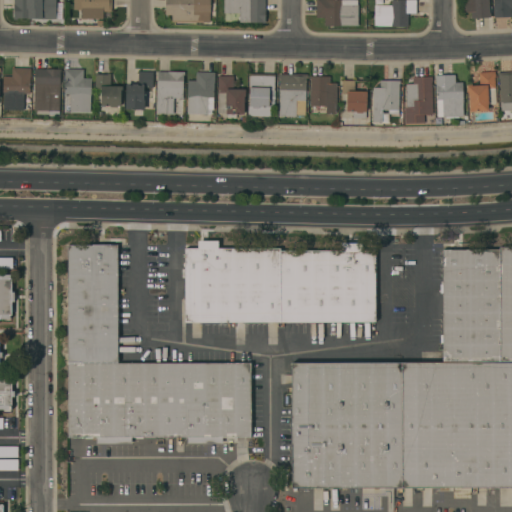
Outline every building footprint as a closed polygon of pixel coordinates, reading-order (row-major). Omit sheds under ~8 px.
[(16,19),(16,20),(13,20),(13,0),(55,0),(55,19),(16,19)] [(109,0),(109,5),(111,5),(111,12),(102,12),(102,25),(76,25),(76,11),(73,11),(73,0),(109,0)] [(165,0),(209,0),(209,22),(171,22),(171,15),(165,15),(165,0)] [(264,0),(264,23),(239,23),(239,13),(223,13),(223,0),(264,0)] [(324,26),(324,18),(315,18),(315,0),(356,0),(357,5),(358,5),(358,26),(324,26)] [(415,0),(415,14),(408,14),(407,27),(373,26),(374,5),(380,5),(380,1),(387,1),(387,5),(391,5),(391,0),(415,0)] [(470,19),(470,12),(463,13),(462,0),(487,0),(489,13),(490,13),(490,18),(470,19)] [(511,0),(511,8),(510,9),(510,13),(511,13),(511,17),(494,18),(492,0),(511,0)] [(30,68),(29,94),(28,94),(28,110),(2,110),(3,77),(11,77),(11,68),(30,68)] [(59,116),(48,116),(48,111),(33,111),(34,69),(60,69),(59,116)] [(83,70),(82,78),(91,78),(90,112),(69,112),(69,95),(64,94),(64,80),(63,80),(64,69),(83,70)] [(511,71),(511,110),(500,111),(498,79),(497,79),(497,73),(511,71)] [(152,72),(152,87),(144,87),(143,94),(144,94),(144,110),(125,110),(126,84),(128,84),(128,85),(131,85),(131,84),(137,84),(137,72),(152,72)] [(157,72),(167,72),(184,72),(184,75),(183,75),(182,99),(181,99),(181,102),(176,102),(176,114),(173,113),(173,114),(156,114),(157,72)] [(214,73),(213,110),(211,110),(211,115),(186,114),(187,81),(195,81),(195,72),(214,73)] [(494,72),(495,77),(494,78),(495,104),(487,104),(487,111),(469,112),(468,94),(467,94),(467,86),(479,85),(478,73),(494,72)] [(101,90),(99,90),(99,89),(94,89),(94,73),(98,73),(98,75),(106,75),(106,74),(110,74),(109,86),(122,87),(122,91),(121,91),(120,106),(117,106),(117,108),(110,107),(110,106),(100,106),(101,90)] [(275,75),(274,106),(270,106),(269,117),(247,116),(247,106),(249,106),(249,88),(248,88),(248,76),(249,76),(249,74),(275,75)] [(290,74),(307,74),(307,78),(305,78),(305,115),(295,115),(295,117),(279,116),(279,79),(278,79),(278,74),(290,74)] [(454,75),(454,82),(462,82),(463,117),(436,117),(436,87),(435,87),(435,79),(434,79),(434,75),(454,75)] [(233,76),(233,89),(245,90),(245,97),(244,97),(244,114),(236,114),(236,119),(226,119),(226,114),(217,114),(218,81),(217,81),(217,76),(233,76)] [(329,77),(329,83),(336,84),(335,114),(325,114),(325,106),(309,106),(310,80),(309,80),(309,76),(329,77)] [(431,77),(432,82),(431,82),(432,115),(423,115),(424,123),(404,124),(404,107),(406,107),(405,84),(412,84),(412,78),(431,77)] [(365,119),(352,118),(352,112),(345,112),(346,94),(341,94),(341,80),(354,81),(353,91),(366,92),(365,119)] [(400,81),(400,84),(398,84),(398,114),(388,114),(388,123),(381,123),(381,122),(371,122),(372,88),(379,88),(379,80),(400,81)] [(365,249),(379,249),(378,322),(186,321),(186,248),(199,248),(199,239),(220,240),(219,248),(344,249),(344,241),(365,241),(365,249)] [(69,244),(121,243),(121,363),(253,362),(253,437),(69,437),(69,244)] [(445,362),(445,246),(511,245),(511,488),(293,488),(293,362),(445,362)]
